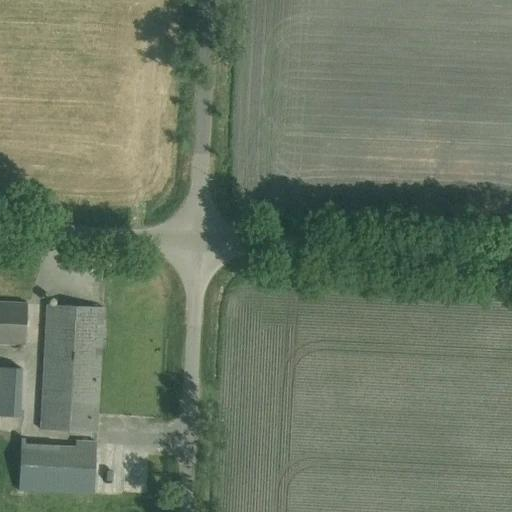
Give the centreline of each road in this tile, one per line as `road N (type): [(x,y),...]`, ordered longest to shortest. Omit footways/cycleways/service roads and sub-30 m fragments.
road 1 (unclassified): [(511,260),(199,246)]
road 2 (unclassified): [(186,511),(199,246)]
road 3 (unclassified): [(199,246),(209,0)]
road 4 (unclassified): [(199,246),(0,236)]
